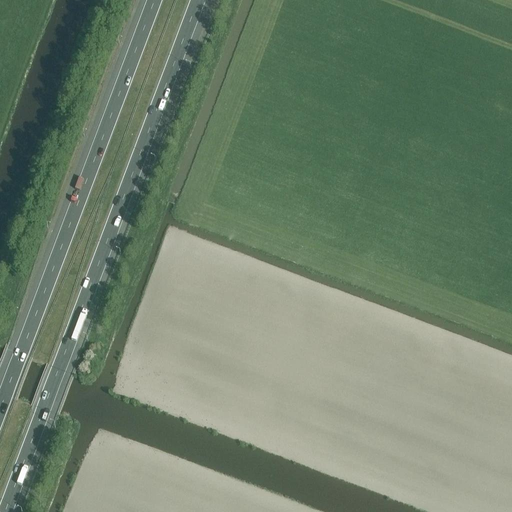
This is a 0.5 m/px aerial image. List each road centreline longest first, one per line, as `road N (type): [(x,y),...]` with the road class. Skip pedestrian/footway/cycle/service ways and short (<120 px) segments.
road 1 (motorway): [(4,511),(197,0)]
road 2 (motorway): [(154,0),(0,408)]
